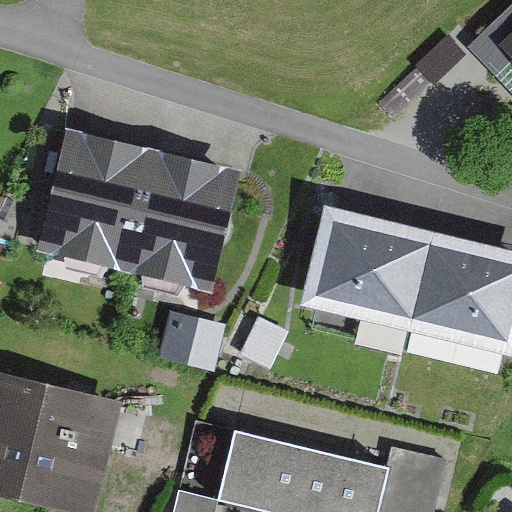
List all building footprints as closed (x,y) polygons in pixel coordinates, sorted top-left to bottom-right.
[(511,58),(511,0),(467,44),(496,74),(511,58)] [(241,159),(67,119),(38,246),(212,286),(241,159)] [(511,239),(324,194),(299,296),(511,347),(511,239)] [(289,328),(259,313),(241,351),(270,365),(289,328)] [(124,393),(0,364),(0,487),(96,510),(124,393)] [(387,455),(235,419),(233,427),(196,419),(173,511),(213,511),(218,497),(282,511),(436,511),(450,456),(390,442),(387,455)]
